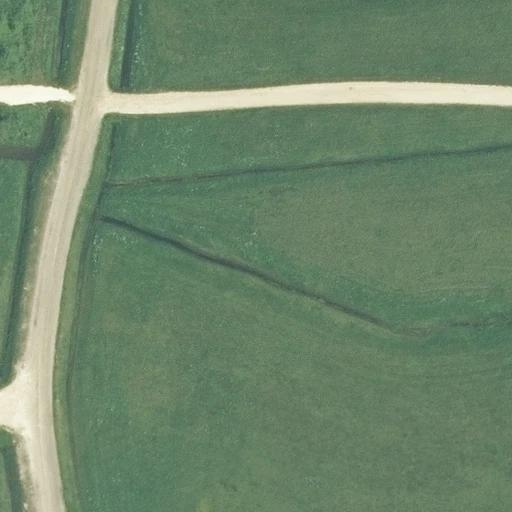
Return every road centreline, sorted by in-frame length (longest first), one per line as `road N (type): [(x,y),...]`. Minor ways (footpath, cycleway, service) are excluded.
road 1 (track): [(48,511),(32,413),(37,357),(101,0)]
road 2 (unknown): [(511,95),(359,89),(84,106)]
